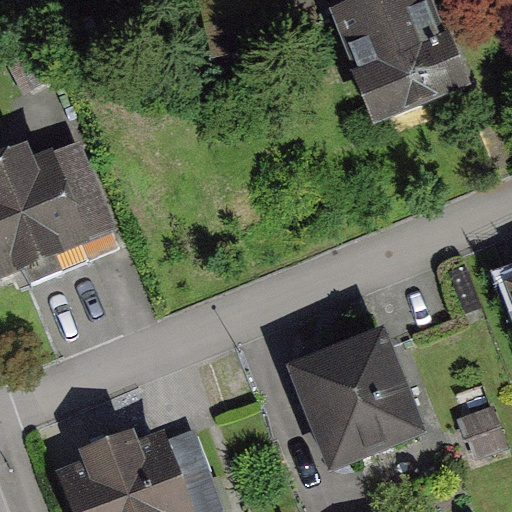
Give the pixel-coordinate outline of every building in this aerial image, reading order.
[(281,0),(201,0),(214,53),(290,34),(281,0)] [(440,0),(385,0),(340,16),(381,132),(444,110),(435,84),(466,73),(440,0)] [(38,158),(0,173),(0,283),(2,289),(93,253),(58,164),(43,170),(38,158)] [(392,343),(300,375),(336,477),(428,445),(392,343)] [(87,475),(67,482),(77,511),(202,511),(178,441),(145,452),(142,442),(83,462),(87,475)]
